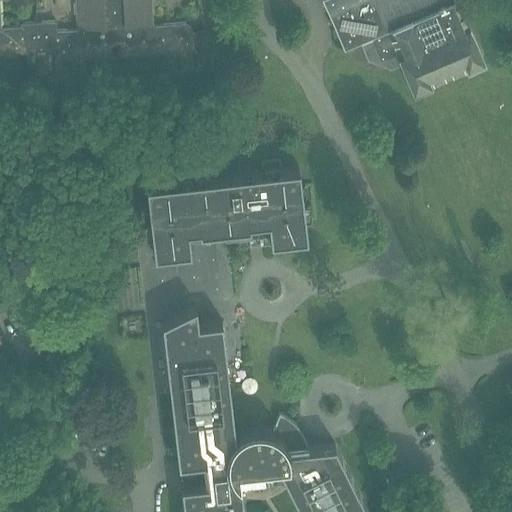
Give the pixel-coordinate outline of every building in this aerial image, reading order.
[(0,0),(0,55),(26,53),(26,48),(55,46),(55,58),(108,56),(125,55),(195,49),(194,31),(191,32),(191,26),(187,23),(151,26),(151,24),(152,24),(150,0),(0,0)] [(323,0),(328,11),(344,48),(371,37),(379,55),(386,58),(399,52),(415,90),(483,61),(456,0),(323,0)] [(299,167),(146,185),(154,255),(191,251),(189,230),(199,229),(200,232),(248,227),(249,237),(270,234),(271,242),(307,238),(299,167)] [(222,320),(198,322),(196,304),(162,321),(178,463),(181,462),(183,484),(181,484),(183,511),(244,511),(241,484),(246,487),(251,488),(256,489),(262,489),(267,488),(272,486),(276,484),(281,479),(284,475),(302,511),(369,511),(335,443),(308,446),(308,447),(299,448),(289,431),(297,425),(294,422),(290,419),(287,416),(283,414),(279,412),(272,430),(269,429),(266,428),(262,428),(258,427),(255,428),(251,428),(247,430),(243,431),(239,434),(235,437),(222,320)] [(264,389),(266,377),(252,374),(250,386),(264,389)]
